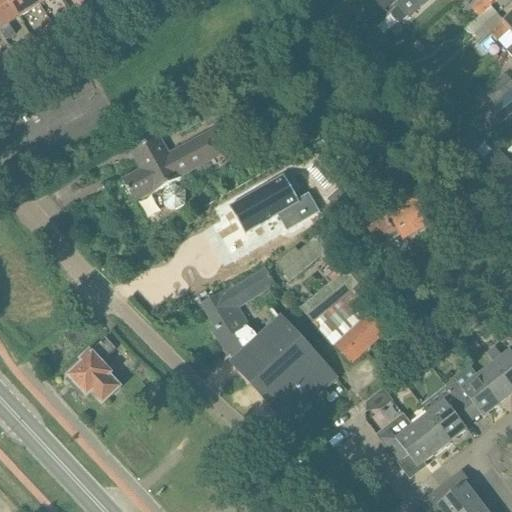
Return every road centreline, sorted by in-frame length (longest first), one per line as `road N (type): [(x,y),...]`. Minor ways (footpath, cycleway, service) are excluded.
road 1 (residential): [(337,511),(86,270),(0,167)]
road 2 (residential): [(0,157),(253,0)]
road 3 (track): [(311,142),(376,145),(404,159),(462,238)]
road 4 (primary): [(105,511),(0,399)]
